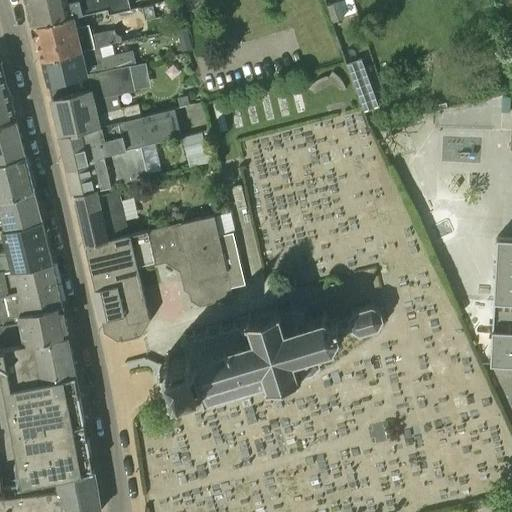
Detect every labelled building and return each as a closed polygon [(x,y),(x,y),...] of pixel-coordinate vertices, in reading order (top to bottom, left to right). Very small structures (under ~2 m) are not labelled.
[(25,0),(31,26),(79,15),(79,14),(109,7),(110,13),(131,8),(129,0),(25,0)] [(327,5),(332,21),(343,18),(337,2),(327,5)] [(96,11),(98,20),(110,18),(107,8),(96,11)] [(42,59),(99,46),(112,44),(109,30),(102,31),(92,34),(89,23),(81,24),(79,15),(31,26),(34,38),(37,37),(42,59)] [(186,27),(175,30),(180,51),(191,49),(186,27)] [(48,83),(129,64),(136,62),(133,50),(120,53),(102,57),(99,46),(42,59),(47,83),(48,83)] [(0,116),(15,113),(1,61),(0,60),(0,116)] [(61,136),(125,120),(122,107),(108,110),(105,96),(135,89),(129,64),(48,83),(52,97),(61,136)] [(177,96),(179,105),(189,103),(187,94),(177,96)] [(77,162),(142,146),(182,135),(174,107),(125,120),(61,136),(68,168),(78,165),(77,162)] [(0,163),(25,157),(16,120),(0,123),(0,163)] [(202,131),(182,136),(190,167),(210,162),(202,131)] [(73,193),(98,188),(111,185),(149,175),(142,146),(77,162),(78,165),(68,168),(73,193)] [(0,199),(34,192),(25,157),(0,163),(0,199)] [(85,243),(129,233),(119,190),(99,195),(98,188),(73,193),(85,243)] [(5,230),(41,221),(34,192),(0,199),(0,214),(1,215),(5,228),(5,230)] [(230,286),(245,283),(233,232),(218,235),(213,213),(129,233),(85,243),(89,262),(102,319),(104,328),(117,337),(120,332),(137,328),(141,331),(150,318),(147,309),(143,290),(139,270),(138,267),(165,260),(184,273),(190,299),(199,305),(232,297),(230,286)] [(0,274),(51,263),(41,221),(5,230),(5,228),(1,229),(2,231),(0,231),(0,249),(0,252),(0,274)] [(511,237),(497,237),(489,372),(511,372),(511,237)] [(0,294),(57,285),(51,263),(0,274),(0,294)] [(0,317),(62,306),(57,285),(0,294),(0,317)] [(204,404),(206,403),(255,388),(260,406),(274,409),(292,396),(287,379),(313,371),(321,363),(317,351),(334,345),(340,333),(352,329),(360,333),(379,327),(384,319),(380,308),(372,304),(353,310),(348,317),(336,321),(324,314),(308,319),(304,308),(293,305),(184,338),(189,351),(184,356),(165,362),(165,364),(161,365),(161,370),(166,368),(172,387),(167,388),(168,392),(174,390),(174,392),(193,386),(199,387),(204,404)] [(0,348),(68,335),(62,306),(0,317),(0,348)] [(14,436),(85,423),(84,418),(79,392),(75,372),(77,372),(68,335),(0,348),(0,366),(1,366),(14,436)] [(56,478),(94,472),(90,449),(88,435),(87,435),(85,423),(14,436),(24,484),(44,480),(56,478)] [(0,477),(0,511),(92,511),(101,510),(94,472),(56,478),(44,480),(24,484),(4,486),(2,478),(0,478),(0,477)]
